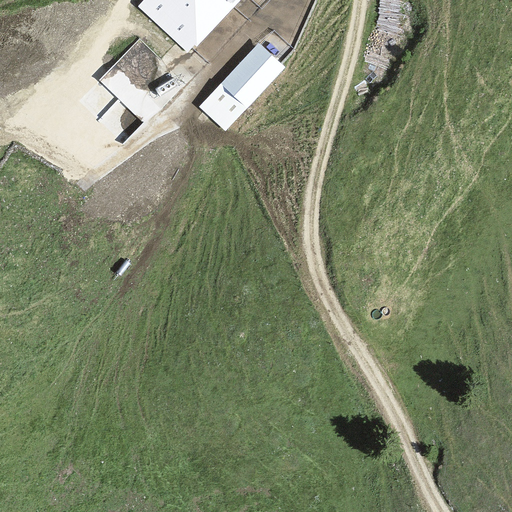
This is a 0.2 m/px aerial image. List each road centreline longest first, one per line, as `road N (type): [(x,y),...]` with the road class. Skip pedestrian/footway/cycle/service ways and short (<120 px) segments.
road 1 (track): [(442,511),(398,414),(319,278),(312,246),(317,176),(359,0)]
road 2 (track): [(125,0),(112,31),(47,109),(0,114)]
